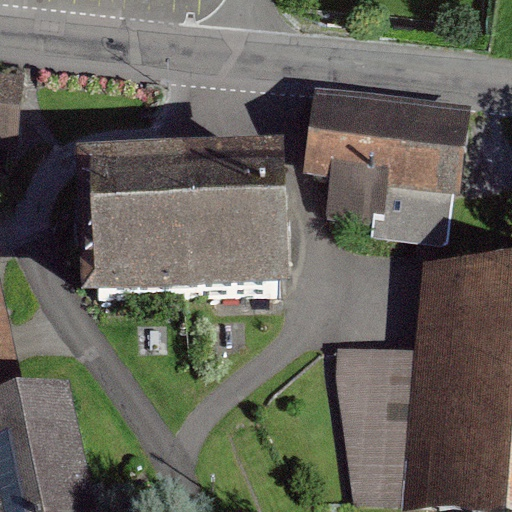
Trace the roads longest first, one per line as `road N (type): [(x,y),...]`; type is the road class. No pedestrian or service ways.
road 1 (track): [(187,511),(170,464),(35,255),(35,216),(52,176),(105,144),(192,130),(236,57)]
road 2 (track): [(170,464),(208,409),(299,333),(310,234),(283,122),(236,57)]
road 3 (unclassified): [(236,57),(511,91)]
road 4 (unclassified): [(0,35),(236,57)]
